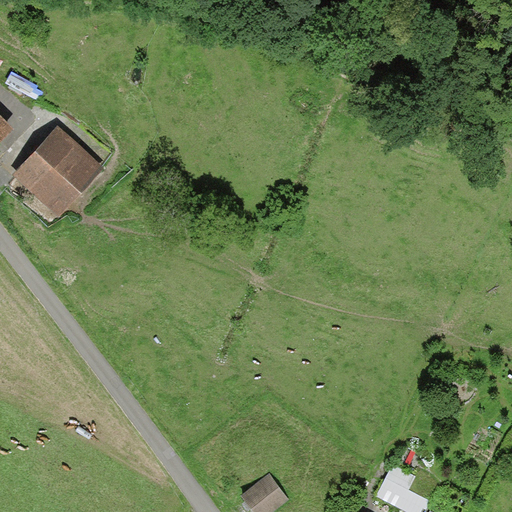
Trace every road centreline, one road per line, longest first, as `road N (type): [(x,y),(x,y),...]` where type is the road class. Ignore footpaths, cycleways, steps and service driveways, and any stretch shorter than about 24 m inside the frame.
road 1 (track): [(70,0),(257,22),(349,44),(426,73),(511,122)]
road 2 (unclassified): [(0,229),(182,474)]
